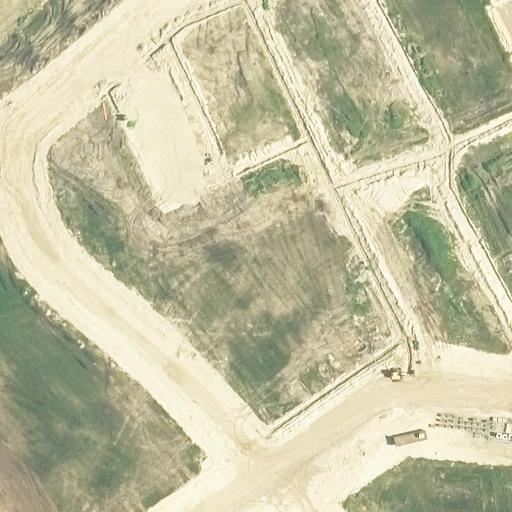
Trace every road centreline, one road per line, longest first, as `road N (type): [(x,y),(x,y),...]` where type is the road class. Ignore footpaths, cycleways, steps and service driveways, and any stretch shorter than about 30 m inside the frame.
road 1 (residential): [(268,464),(139,324),(66,263),(25,198),(16,143),(21,124),(174,0)]
road 2 (residential): [(268,464),(392,384),(511,391)]
